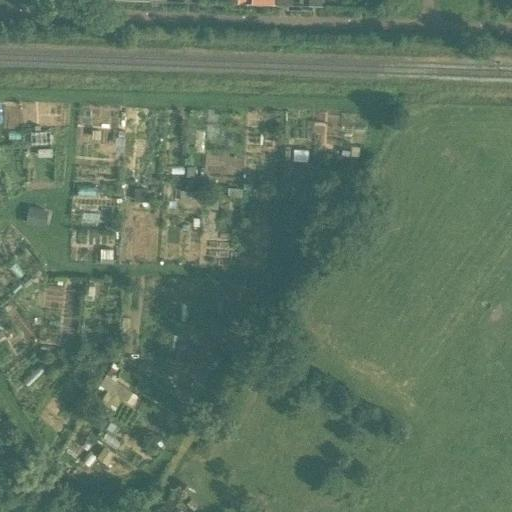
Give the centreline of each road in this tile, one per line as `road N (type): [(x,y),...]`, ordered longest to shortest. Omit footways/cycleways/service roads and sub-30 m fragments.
road 1 (track): [(0,97),(378,110),(380,137),(274,285),(236,273)]
road 2 (track): [(236,273),(63,271)]
road 3 (track): [(74,99),(63,271)]
